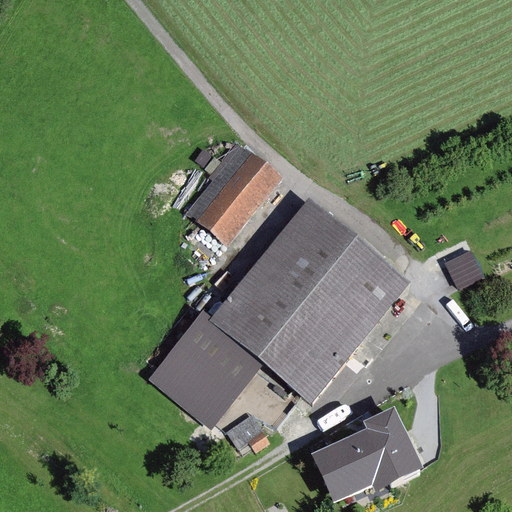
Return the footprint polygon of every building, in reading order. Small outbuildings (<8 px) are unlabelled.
[(245,153),(188,220),(223,249),(279,182),(245,153)] [(212,435),(263,373),(311,412),(411,289),(310,207),(213,325),(204,318),(150,384),(212,435)] [(446,268),(458,294),(485,281),(473,255),(446,268)] [(246,457),(270,439),(254,417),(230,435),(246,457)] [(378,438),(338,455),(358,501),(419,476),(395,419),(374,428),(378,438)]
